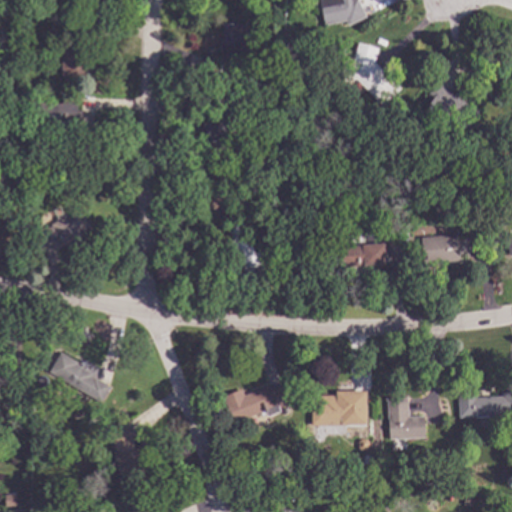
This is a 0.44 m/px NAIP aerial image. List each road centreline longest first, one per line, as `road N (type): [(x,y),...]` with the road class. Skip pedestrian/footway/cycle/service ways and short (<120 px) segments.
road 1 (residential): [(151,0),(145,311),(205,441),(215,511)]
road 2 (residential): [(511,325),(313,335),(0,287)]
